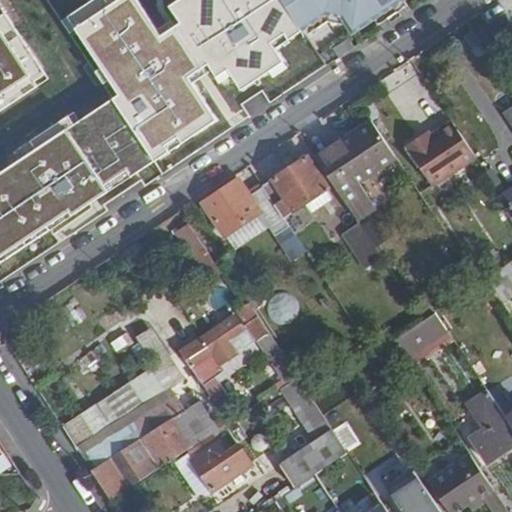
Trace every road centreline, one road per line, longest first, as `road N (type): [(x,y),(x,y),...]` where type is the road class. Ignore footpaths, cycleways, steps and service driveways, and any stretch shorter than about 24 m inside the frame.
road 1 (residential): [(0,306),(463,0)]
road 2 (tertiary): [(0,392),(79,511)]
